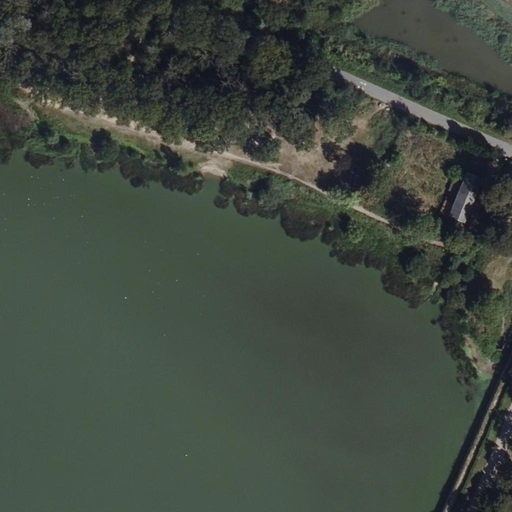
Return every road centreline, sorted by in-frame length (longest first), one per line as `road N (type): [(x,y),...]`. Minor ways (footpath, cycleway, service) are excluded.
road 1 (unclassified): [(169,0),(511,153)]
road 2 (track): [(511,401),(465,511)]
